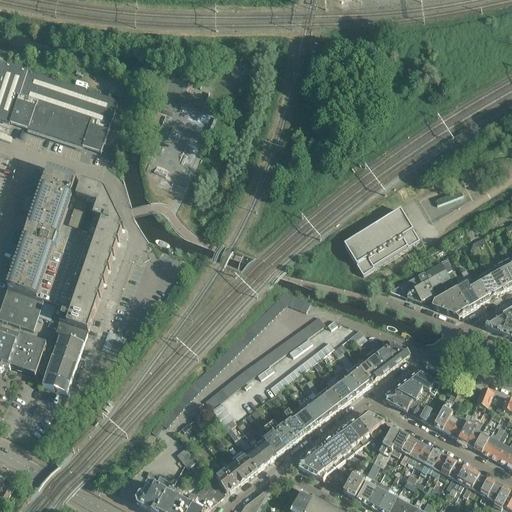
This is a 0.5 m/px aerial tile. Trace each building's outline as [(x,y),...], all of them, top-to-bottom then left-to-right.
[(5,64),(0,79),(0,121),(10,125),(18,102),(29,72),(5,64)] [(18,102),(10,125),(102,155),(119,102),(29,72),(18,102)] [(167,119),(163,117),(159,128),(163,130),(167,119)] [(8,291),(54,306),(64,310),(104,192),(104,190),(99,189),(89,185),(87,185),(83,183),(78,198),(73,196),(78,181),(48,171),(38,203),(8,291)] [(109,200),(105,192),(104,192),(64,310),(65,310),(60,324),(88,334),(99,302),(97,301),(98,297),(101,298),(104,288),(100,287),(101,285),(101,283),(105,285),(109,274),(105,273),(106,270),(110,271),(113,261),(109,259),(110,256),(114,257),(118,247),(114,246),(115,242),(119,244),(122,233),(118,232),(119,229),(124,230),(109,200)] [(461,192),(436,202),(438,208),(463,198),(461,192)] [(345,247),(358,268),(364,278),(409,250),(420,244),(401,212),(345,247)] [(483,239),(473,245),(476,249),(486,244),(483,239)] [(511,266),(510,262),(499,268),(511,290),(511,289),(511,266)] [(448,263),(443,266),(442,266),(447,275),(453,272),(448,263)] [(391,293),(408,300),(409,298),(409,297),(415,293),(424,288),(427,294),(429,294),(433,292),(451,281),(450,281),(447,275),(442,266),(419,279),(418,278),(402,287),(391,293)] [(499,268),(488,273),(500,296),(511,290),(499,268)] [(462,275),(468,285),(471,291),(481,308),(490,302),(491,302),(478,279),(473,283),(467,272),(462,275)] [(488,273),(478,279),(491,302),(500,296),(488,273)] [(456,289),(458,291),(470,314),(481,308),(471,291),(468,285),(468,286),(462,275),(461,274),(456,277),(461,286),(456,289)] [(451,281),(433,292),(429,294),(427,294),(424,288),(415,293),(409,297),(409,298),(408,300),(423,306),(433,301),(434,302),(436,301),(435,299),(456,287),(452,280),(450,281),(451,281)] [(433,308),(433,310),(459,320),(470,314),(458,291),(456,289),(448,293),(450,296),(435,304),(434,308),(433,308)] [(8,291),(0,316),(0,321),(34,334),(39,318),(49,321),(54,306),(8,291)] [(283,293),(279,299),(287,307),(292,309),(296,299),(283,293)] [(279,299),(276,303),(283,310),(287,307),(279,299)] [(296,299),(292,309),(297,311),(301,301),(296,299)] [(301,301),(297,311),(301,313),(306,303),(301,301)] [(276,303),(272,306),(280,314),(283,310),(276,303)] [(306,303),(301,313),(306,315),(310,305),(306,303)] [(272,306),(268,310),(271,312),(276,318),(280,314),(272,306)] [(268,310),(265,314),(272,321),(276,318),(271,312),(268,310)] [(511,312),(492,324),(488,326),(487,330),(503,337),(511,339),(511,312)] [(265,314),(261,317),(268,325),(272,321),(265,314)] [(261,317),(257,321),(265,329),(268,325),(261,317)] [(319,319),(315,322),(321,331),(325,328),(319,319)] [(257,321),(253,325),(261,332),(265,329),(257,321)] [(315,322),(310,325),(316,334),(321,331),(315,322)] [(334,323),(328,328),(331,333),(337,328),(334,323)] [(57,337),(60,338),(53,359),(43,388),(68,396),(78,367),(85,346),(89,336),(71,330),(71,329),(61,325),(57,337)] [(253,325),(250,328),(257,336),(261,332),(253,325)] [(310,325),(306,328),(312,337),(316,334),(310,325)] [(250,328),(246,332),(254,340),(257,336),(250,328)] [(306,328),(302,331),(308,340),(312,337),(306,328)] [(302,331),(298,335),(304,343),(308,340),(302,331)] [(0,373),(3,372),(4,369),(10,371),(11,369),(12,369),(20,344),(21,339),(20,340),(0,332),(0,373)] [(109,332),(103,351),(122,357),(128,338),(109,332)] [(246,332),(242,336),(250,343),(254,340),(246,332)] [(350,340),(354,345),(364,338),(360,333),(350,340)] [(298,335),(293,338),(299,346),(304,343),(298,335)] [(242,336),(239,339),(246,347),(250,343),(242,336)] [(20,344),(12,369),(36,377),(38,373),(44,375),(55,345),(49,343),(48,346),(24,338),(23,340),(21,339),(20,344)] [(293,338),(289,341),(295,349),(299,346),(293,338)] [(364,338),(354,345),(357,350),(367,341),(364,338)] [(239,339),(235,343),(242,351),(246,347),(239,339)] [(289,341),(285,344),(291,352),(295,349),(289,341)] [(309,341),(299,348),(303,353),(313,346),(309,341)] [(235,343),(231,347),(239,354),(242,351),(235,343)] [(384,345),(383,345),(399,366),(411,357),(410,357),(405,350),(404,351),(385,343),(384,345)] [(285,344),(281,347),(287,355),(291,352),(285,344)] [(329,345),(325,348),(330,355),(334,351),(329,345)] [(342,346),(333,353),(338,359),(347,353),(346,351),(342,346)] [(231,347),(227,351),(235,358),(239,354),(231,347)] [(281,347),(276,350),(282,358),(287,355),(281,347)] [(299,348),(289,355),(293,360),(303,353),(299,348)] [(330,355),(325,348),(320,352),(325,358),(330,355)] [(276,350),(272,353),(278,361),(282,358),(276,350)] [(227,351),(224,354),(231,362),(235,358),(227,351)] [(325,358),(320,352),(316,355),(321,362),(325,358)] [(382,380),(390,373),(377,355),(375,352),(366,359),(382,380)] [(377,355),(390,373),(399,366),(388,352),(385,355),(382,352),(377,355)] [(272,353),(268,356),(274,364),(278,361),(272,353)] [(224,354),(220,358),(228,366),(231,362),(224,354)] [(321,362),(316,355),(311,359),(316,365),(321,362)] [(268,356),(264,359),(270,367),(274,364),(268,356)] [(220,358),(216,362),(224,369),(228,366),(220,358)] [(264,359),(259,362),(265,370),(270,367),(264,359)] [(316,365),(311,359),(307,362),(312,369),(316,365)] [(366,359),(357,366),(372,387),(377,383),(382,380),(366,359)] [(216,362),(213,365),(220,373),(224,369),(216,362)] [(259,362),(255,365),(261,374),(265,370),(259,362)] [(312,369),(307,362),(302,366),(307,372),(312,369)] [(213,365),(209,369),(216,377),(220,373),(213,365)] [(255,365),(251,368),(257,377),(261,374),(255,365)] [(353,370),(348,374),(363,394),(372,387),(357,366),(356,365),(352,368),(353,370)] [(307,372),(302,366),(298,369),(302,376),(307,372)] [(331,370),(339,381),(354,401),(363,394),(348,374),(344,377),(336,367),(334,368),(331,370)] [(251,368),(247,371),(253,380),(257,377),(251,368)] [(271,368),(264,373),(268,378),(274,373),(271,368)] [(209,369),(205,373),(213,380),(216,377),(209,369)] [(302,376),(298,369),(293,373),(298,379),(302,376)] [(247,371),(242,374),(248,383),(253,380),(247,371)] [(205,373),(201,376),(209,384),(213,380),(205,373)] [(264,373),(258,378),(261,382),(268,378),(264,373)] [(298,379),(293,373),(288,376),(293,383),(298,379)] [(242,374),(238,378),(244,386),(248,383),(242,374)] [(419,375),(409,383),(435,397),(440,387),(419,375)] [(201,376),(198,380),(205,388),(209,384),(201,376)] [(293,383),(288,376),(284,380),(289,386),(293,383)] [(238,378),(234,381),(240,389),(244,386),(238,378)] [(198,380),(194,384),(202,391),(205,388),(198,380)] [(289,386),(284,380),(279,383),(284,390),(289,386)] [(234,381),(230,384),(236,392),(240,389),(234,381)] [(339,381),(330,388),(345,408),(354,401),(339,381)] [(284,390),(279,383),(275,387),(280,393),(284,390)] [(308,399),(311,403),(326,423),(335,416),(323,400),(311,383),(306,386),(313,395),(308,399)] [(409,383),(396,393),(417,405),(424,409),(431,395),(424,392),(409,383)] [(194,384),(190,387),(198,395),(202,391),(194,384)] [(230,384),(226,388),(232,396),(236,392),(230,384)] [(190,387),(187,391),(194,399),(198,395),(190,387)] [(280,393),(275,387),(270,390),(275,397),(280,393)] [(226,388),(221,391),(228,399),(232,396),(226,388)] [(330,388),(321,395),(320,396),(323,400),(335,416),(345,408),(330,388)] [(187,391),(183,395),(191,402),(194,399),(187,391)] [(221,391),(217,394),(224,402),(228,399),(221,391)] [(483,391),(477,407),(489,412),(494,398),(493,398),(494,395),(483,391)] [(396,393),(392,397),(387,401),(387,403),(407,414),(408,412),(410,410),(416,413),(413,418),(420,422),(426,410),(424,409),(419,406),(417,405),(396,393)] [(217,394),(213,397),(220,406),(224,402),(217,394)] [(292,396),(302,409),(317,430),(326,423),(311,403),(308,399),(302,403),(296,394),(292,396)] [(183,395),(179,398),(187,406),(191,402),(183,395)] [(213,397),(209,401),(216,409),(220,406),(213,397)] [(447,404),(448,404),(452,407),(456,399),(451,397),(447,404)] [(179,399),(175,403),(183,410),(187,406),(179,399)] [(505,403),(505,402),(502,411),(511,414),(511,402),(506,400),(505,403)] [(209,401),(205,404),(211,411),(212,412),(216,409),(209,401)] [(175,403),(172,407),(180,414),(183,410),(175,403)] [(453,415),(455,412),(450,410),(452,407),(448,404),(445,410),(440,417),(434,429),(443,434),(453,415)] [(222,405),(212,412),(216,418),(226,411),(222,405)] [(476,409),(469,405),(466,408),(474,413),(476,409)] [(172,407),(168,411),(177,418),(180,414),(172,407)] [(426,410),(420,422),(434,429),(440,417),(445,410),(438,407),(434,414),(426,410)] [(302,409),(293,416),(308,436),(317,430),(302,409)] [(168,411),(165,415),(173,422),(177,418),(168,411)] [(229,416),(226,411),(216,418),(220,423),(229,416)] [(261,417),(257,412),(252,416),(256,421),(261,417)] [(453,415),(443,434),(451,438),(459,423),(462,418),(457,415),(458,413),(455,412),(453,415)] [(286,420),(281,424),(297,444),(308,436),(293,416),(290,413),(284,417),(286,420)] [(165,415),(162,419),(170,426),(173,422),(165,415)] [(367,415),(358,422),(370,437),(373,441),(381,436),(377,432),(384,426),(385,425),(367,415)] [(459,423),(451,438),(458,442),(469,423),(472,418),(466,415),(463,419),(462,418),(459,423)] [(233,422),(229,416),(220,423),(224,428),(233,422)] [(469,423),(458,442),(466,446),(475,431),(472,430),(474,425),(477,420),(472,417),(469,423)] [(162,419),(158,423),(159,423),(159,424),(167,430),(170,426),(162,419)] [(200,419),(195,422),(203,432),(208,429),(200,419)] [(358,422),(349,429),(360,444),(364,449),(373,441),(370,437),(358,422)] [(274,425),(269,428),(287,452),(297,444),(281,424),(276,428),(274,425)] [(159,425),(151,434),(156,437),(163,429),(159,425)] [(475,431),(466,446),(474,451),(482,435),(487,427),(483,425),(482,427),(478,425),(475,431)] [(189,426),(182,431),(185,435),(191,429),(189,426)] [(482,435),(474,451),(482,455),(492,435),(493,434),(490,432),(491,429),(487,427),(482,435)] [(262,439),(263,440),(264,442),(266,445),(277,459),(287,452),(269,428),(265,431),(267,435),(262,439)] [(340,436),(352,451),(353,452),(355,455),(364,449),(360,444),(349,429),(340,436)] [(379,455),(378,459),(374,465),(383,469),(389,458),(391,456),(392,453),(403,435),(394,430),(383,449),(379,455)] [(492,435),(482,455),(489,459),(498,444),(503,434),(504,432),(499,430),(495,437),(492,435)] [(244,437),(253,447),(268,466),(277,459),(266,445),(264,442),(263,440),(257,444),(254,440),(253,441),(248,434),(244,437)] [(503,434),(498,444),(489,459),(497,463),(506,448),(503,446),(508,436),(503,434)] [(392,453),(391,456),(393,457),(396,459),(399,452),(402,454),(410,439),(403,435),(392,453)] [(331,443),(330,443),(346,463),(355,455),(353,452),(352,451),(340,436),(331,443)] [(410,439),(402,454),(402,455),(405,458),(401,466),(405,468),(407,465),(418,443),(410,439)] [(327,446),(321,450),(337,470),(346,463),(330,443),(327,446)] [(407,465),(415,469),(426,447),(418,443),(407,465)] [(511,444),(509,450),(506,448),(497,463),(505,468),(511,454),(511,444)] [(245,457),(258,474),(268,466),(253,447),(249,451),(250,453),(245,457)] [(426,447),(415,469),(422,473),(434,452),(426,447)] [(127,456),(128,457),(131,461),(141,452),(136,448),(127,456)] [(185,467),(187,465),(194,459),(187,450),(177,467),(183,470),(185,467)] [(321,450),(312,457),(327,477),(337,470),(321,450)] [(233,462),(248,481),(258,474),(245,457),(242,452),(232,460),(233,462)] [(434,452),(422,473),(420,477),(425,479),(428,474),(430,469),(433,471),(441,456),(434,452)] [(441,456),(433,471),(430,477),(435,480),(433,483),(436,485),(438,482),(449,460),(441,456)] [(327,477),(312,457),(300,467),(300,471),(323,483),(327,477)] [(187,465),(191,469),(198,463),(195,459),(194,459),(187,465)] [(438,482),(440,483),(441,481),(446,484),(448,481),(457,464),(449,460),(438,482)] [(214,478),(216,480),(226,493),(226,492),(227,494),(231,495),(239,489),(226,473),(223,468),(219,462),(215,465),(218,468),(220,468),(222,471),(220,473),(214,478)] [(224,463),(221,465),(226,473),(239,489),(248,481),(233,462),(227,467),(224,463)] [(457,464),(448,481),(452,483),(447,492),(451,494),(465,468),(457,464)] [(358,499),(357,501),(368,507),(379,486),(380,485),(374,482),(381,469),(374,466),(367,478),(369,479),(367,484),(358,499)] [(450,496),(454,499),(460,488),(464,489),(473,473),(465,468),(451,494),(450,496)] [(137,503),(137,505),(138,504),(138,507),(148,511),(159,511),(168,495),(173,488),(174,486),(161,479),(158,472),(154,470),(147,484),(146,483),(139,495),(140,496),(137,503)] [(345,493),(344,495),(355,501),(356,499),(366,482),(367,479),(356,473),(353,478),(351,481),(345,493)] [(473,473),(464,489),(467,491),(463,499),(468,501),(469,498),(480,477),(473,473)] [(469,498),(471,499),(472,498),(474,499),(477,494),(481,497),(489,481),(480,477),(469,498)] [(416,484),(409,480),(407,484),(414,488),(416,484)] [(489,481),(481,497),(484,498),(480,504),(484,507),(488,501),(487,500),(496,485),(489,481)] [(280,482),(269,491),(271,495),(284,485),(280,482)] [(344,494),(348,487),(344,485),(339,482),(335,489),(344,494)] [(7,483),(0,495),(0,500),(6,504),(15,488),(7,483)] [(168,495),(159,511),(175,511),(181,502),(190,486),(185,483),(179,492),(176,490),(172,497),(168,495)] [(198,502),(192,511),(209,511),(225,499),(223,497),(212,483),(196,497),(194,496),(192,499),(198,502)] [(425,489),(416,484),(415,487),(423,492),(425,489)] [(379,486),(368,507),(377,511),(378,511),(390,492),(393,487),(389,485),(386,490),(379,486)] [(488,501),(484,507),(484,508),(489,510),(492,503),(496,505),(504,490),(496,485),(487,500),(488,501)] [(290,511),(292,511),(303,495),(291,488),(280,506),(290,511)] [(504,490),(496,505),(495,506),(498,508),(496,511),(502,511),(503,510),(507,503),(511,494),(504,490)] [(269,491),(258,499),(264,507),(271,495),(269,491)] [(390,492),(378,511),(391,511),(400,496),(400,497),(390,492)] [(503,510),(502,511),(511,511),(511,494),(507,503),(503,510)] [(307,511),(313,501),(303,495),(292,511),(307,511)] [(400,496),(391,511),(405,511),(408,506),(410,503),(412,500),(407,497),(406,499),(400,496)] [(181,502),(175,511),(192,511),(198,502),(190,497),(186,504),(181,502)] [(258,499),(249,507),(254,511),(260,511),(264,507),(258,499)] [(336,511),(314,500),(307,511),(336,511)] [(408,506),(405,511),(418,511),(420,508),(416,506),(410,503),(408,506)]
